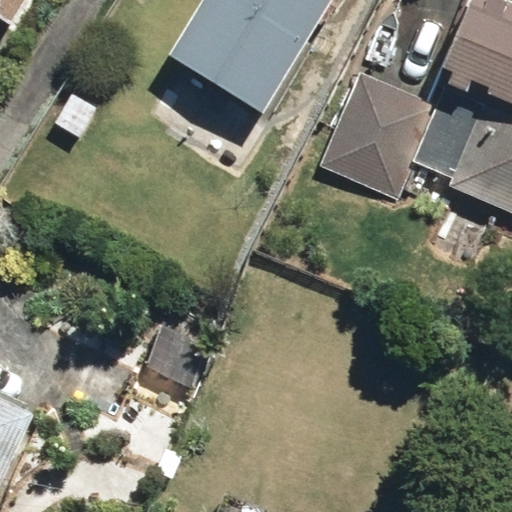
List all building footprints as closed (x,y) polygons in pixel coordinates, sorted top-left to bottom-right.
[(0,0),(0,41),(2,42),(29,0),(0,0)] [(201,0),(160,65),(253,123),(330,0),(201,0)] [(445,203),(511,227),(511,22),(468,4),(432,93),(479,111),(445,203)] [(345,78),(312,165),(394,196),(427,109),(345,78)] [(0,489),(23,431),(0,421),(0,489)]
